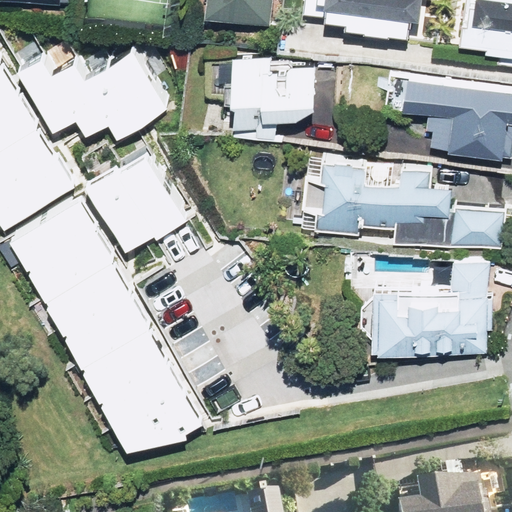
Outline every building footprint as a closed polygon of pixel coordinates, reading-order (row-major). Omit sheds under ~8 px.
[(213,0),(213,7),(281,13),(282,0),(213,0)] [(353,19),(377,21),(424,25),(425,8),(444,9),(444,0),(308,0),(308,8),(353,11),(353,19)] [(511,0),(460,0),(460,10),(469,10),(468,33),(494,35),(494,42),(511,42),(511,0)] [(48,40),(22,55),(59,116),(80,103),(89,119),(114,104),(123,120),(173,90),(137,31),(88,60),(77,42),(56,55),(48,40)] [(0,197),(7,209),(76,170),(0,37),(0,197)] [(278,56),(279,48),(242,46),(241,52),(212,51),(210,94),(241,95),(240,132),(289,133),(290,108),(326,109),(327,58),(278,56)] [(511,74),(417,66),(416,79),(391,76),(388,106),(432,110),(431,122),(437,123),(436,139),(511,146),(511,74)] [(153,135),(123,152),(160,218),(164,224),(194,207),(153,135)] [(120,146),(90,163),(130,235),(160,218),(123,152),(120,146)] [(368,229),(369,214),(400,217),(399,232),(506,241),(509,201),(458,196),(460,174),(438,172),(440,157),(407,154),(406,167),(374,165),(376,151),(330,147),(328,164),(310,163),(307,199),(325,200),(323,225),(368,229)] [(85,185),(15,226),(133,431),(193,417),(192,413),(210,402),(85,185)] [(454,272),(385,266),(380,334),(495,343),(503,249),(456,246),(454,272)] [(429,503),(408,506),(408,511),(489,511),(485,476),(427,484),(429,503)] [(290,511),(285,488),(258,494),(262,511),(290,511)]
